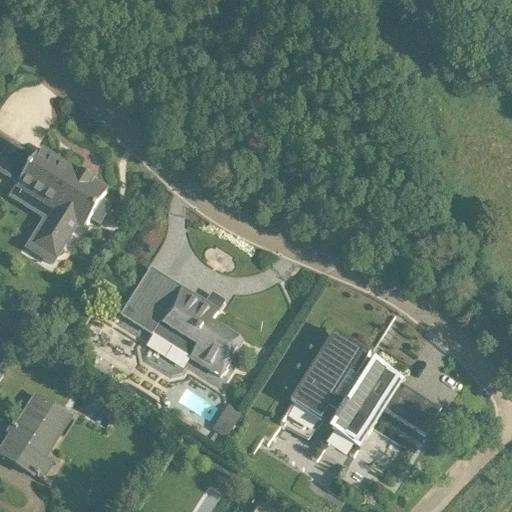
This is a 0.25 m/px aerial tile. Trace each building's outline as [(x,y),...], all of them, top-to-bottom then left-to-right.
[(0,136),(0,161),(11,144),(0,136)] [(34,153),(6,196),(45,220),(28,247),(54,263),(80,224),(86,228),(105,199),(38,155),(34,153)] [(218,314),(149,271),(119,319),(151,338),(152,337),(189,360),(188,362),(219,381),(242,346),(211,326),(218,314)] [(107,305),(115,290),(104,284),(95,298),(107,305)] [(37,335),(55,347),(68,328),(50,316),(37,335)] [(60,352),(74,361),(81,350),(66,341),(60,352)] [(336,341),(293,410),(322,429),(331,416),(342,423),(337,431),(332,440),(362,459),(386,420),(425,444),(439,420),(401,396),(407,387),(377,368),(364,389),(358,385),(372,363),(336,341)] [(8,438),(0,451),(0,457),(35,479),(35,478),(36,479),(38,476),(44,480),(53,465),(46,461),(71,419),(34,396),(14,429),(12,428),(11,431),(9,430),(5,437),(8,438)] [(226,441),(241,417),(228,408),(212,432),(226,441)]
